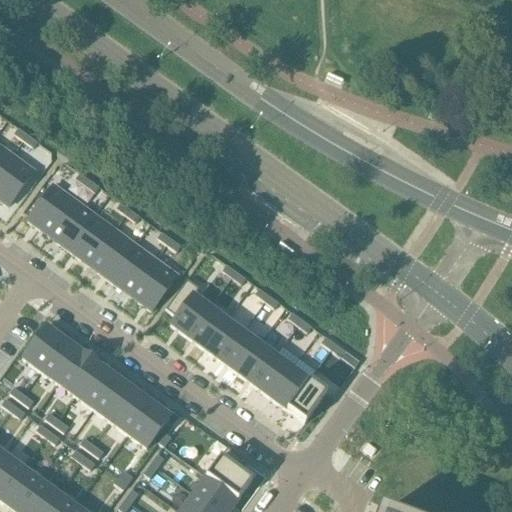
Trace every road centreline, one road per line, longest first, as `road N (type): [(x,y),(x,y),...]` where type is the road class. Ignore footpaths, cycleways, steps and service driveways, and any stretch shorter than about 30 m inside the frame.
road 1 (secondary): [(32,0),(436,294)]
road 2 (secondary): [(482,218),(310,130),(120,0)]
road 3 (residential): [(304,474),(0,254)]
road 4 (residential): [(380,371),(304,474)]
